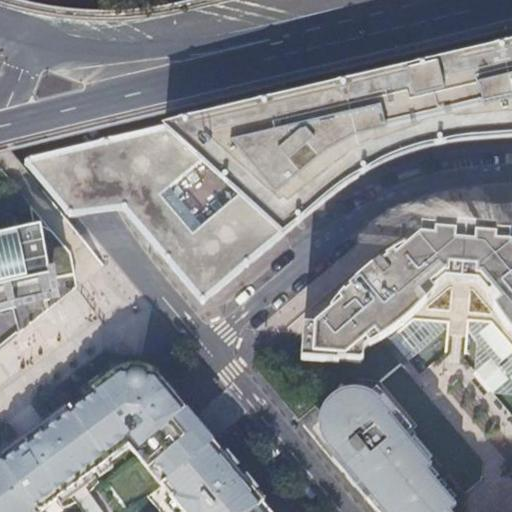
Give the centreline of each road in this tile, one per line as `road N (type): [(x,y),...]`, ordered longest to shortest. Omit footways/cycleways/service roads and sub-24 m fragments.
road 1 (residential): [(67,0),(324,72),(392,78),(511,60)]
road 2 (residential): [(208,352),(376,204),(443,179),(511,172)]
road 3 (primary): [(0,124),(350,34)]
road 4 (primary): [(0,30),(100,56),(148,57),(350,34)]
road 5 (residential): [(341,511),(208,352)]
road 6 (residential): [(208,352),(91,212)]
